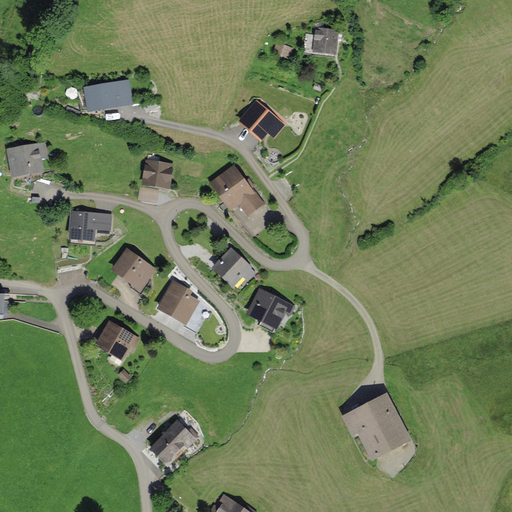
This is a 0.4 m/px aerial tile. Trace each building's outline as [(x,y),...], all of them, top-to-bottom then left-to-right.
[(339,32),(316,29),(313,54),(336,57),(339,32)] [(292,49),(275,44),(272,55),(289,60),(292,49)] [(128,82),(86,90),(91,114),(133,107),(128,82)] [(285,125),(256,102),(238,126),(261,144),(267,135),(274,140),(285,125)] [(46,143),(5,151),(11,182),(45,176),(42,160),(48,159),(46,143)] [(174,166),(147,162),(142,188),(169,193),(174,166)] [(265,205),(234,166),(209,186),(230,214),(239,207),(248,218),(265,205)] [(297,169),(284,177),(292,190),(305,182),(297,169)] [(158,192),(141,189),(139,202),(156,205),(158,192)] [(110,218),(72,215),(70,242),(92,244),(93,231),(109,232),(110,218)] [(156,271),(126,251),(111,273),(140,293),(156,271)] [(256,273),(231,251),(212,272),(232,290),(243,279),(248,283),(256,273)] [(193,292),(173,281),(156,311),(184,326),(197,302),(190,298),(193,292)] [(294,307),(260,291),(247,318),(277,332),(284,318),(288,320),(294,307)] [(199,299),(197,302),(184,326),(198,334),(213,308),(199,299)] [(140,340),(110,323),(95,348),(122,363),(131,347),(134,349),(140,340)] [(124,371),(118,377),(126,385),(132,380),(124,371)] [(388,395),(341,420),(352,440),(357,437),(372,465),(413,443),(388,395)] [(196,442),(177,423),(151,451),(170,469),(196,442)] [(250,511),(227,498),(219,511),(250,511)]
